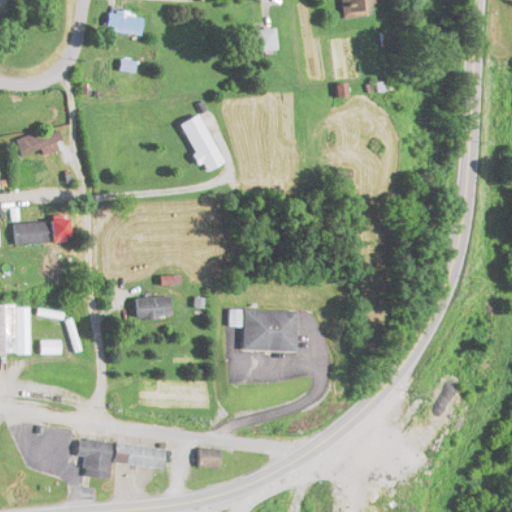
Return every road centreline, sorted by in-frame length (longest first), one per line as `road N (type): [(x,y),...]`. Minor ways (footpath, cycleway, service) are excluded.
road 1 (primary): [(157,511),(183,510),(301,456),(407,367),(446,290),(463,210),(478,0)]
road 2 (residential): [(98,425),(81,184),(60,73)]
road 3 (residential): [(0,413),(301,456)]
road 4 (tertiary): [(0,81),(39,85),(60,73),(81,0)]
